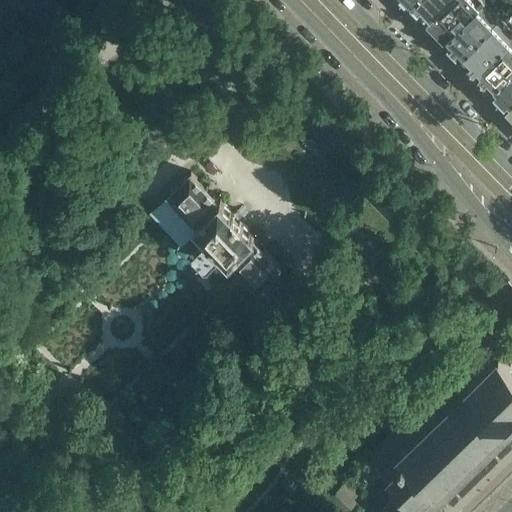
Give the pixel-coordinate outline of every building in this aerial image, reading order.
[(416,0),(429,13),(441,0),(416,0)] [(446,30),(476,0),(441,0),(429,13),(446,30)] [(461,46),(494,14),(480,0),(476,0),(446,30),(445,30),(461,47),(461,46)] [(477,63),(510,30),(494,14),(461,46),(462,47),(459,50),(468,59),(471,56),(477,63)] [(493,79),(511,60),(511,31),(510,30),(477,63),(493,79)] [(509,96),(511,93),(511,60),(493,79),(495,82),(494,84),(499,89),(501,89),(509,96)] [(255,234),(242,221),(233,212),(221,199),(219,201),(191,171),(168,194),(207,234),(196,245),(196,247),(206,258),(208,258),(219,247),(258,288),(281,266),(253,236),(255,234)] [(499,445),(510,434),(511,436),(511,434),(511,433),(511,432),(511,364),(508,361),(499,351),(494,346),(490,342),(468,363),(467,361),(465,363),(467,364),(455,375),(454,374),(452,375),(454,377),(442,388),(441,386),(439,388),(441,389),(430,400),(428,399),(426,400),(428,402),(422,408),(416,413),(415,412),(414,413),(415,415),(404,426),(402,424),(401,426),(402,427),(391,438),(389,437),(388,438),(389,440),(373,456),(412,496),(401,507),(393,499),(381,511),(429,511),(437,505),(445,497),(447,499),(448,497),(447,496),(458,484),(460,486),(461,484),(460,483),(471,472),(472,473),(474,472),(473,470),(484,459),(485,461),(487,459),(486,458),(497,447),(498,448),(500,447),(499,445)] [(353,498),(360,492),(347,479),(331,494),(347,510),(356,501),(353,498)]
